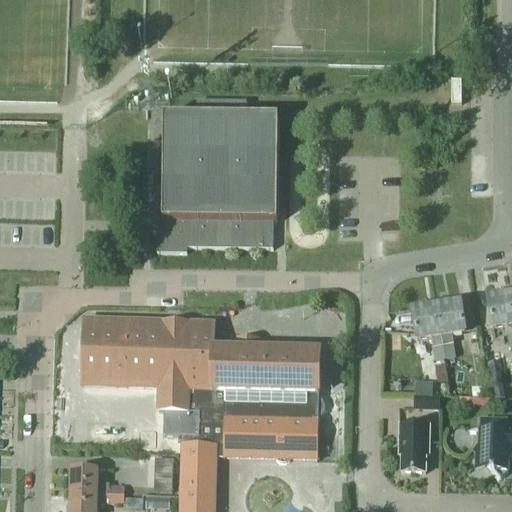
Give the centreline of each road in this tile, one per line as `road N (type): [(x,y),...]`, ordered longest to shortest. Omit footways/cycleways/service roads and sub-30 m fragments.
road 1 (residential): [(477,505),(366,502),(371,282)]
road 2 (residential): [(66,301),(149,300),(180,278),(371,282)]
road 3 (residential): [(504,247),(506,0)]
road 4 (residential): [(66,301),(74,108)]
road 5 (residential): [(31,511),(36,350)]
road 6 (residential): [(371,282),(392,267),(504,247)]
